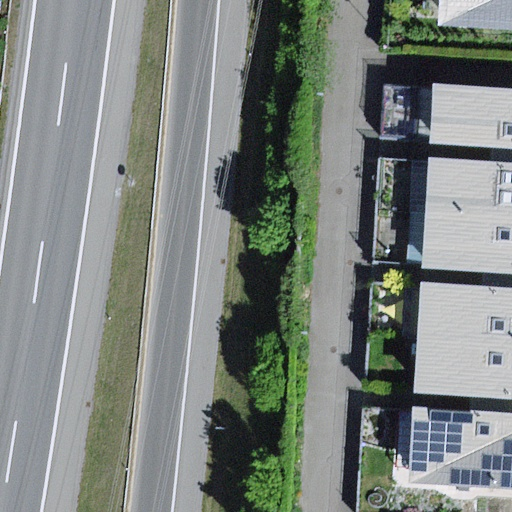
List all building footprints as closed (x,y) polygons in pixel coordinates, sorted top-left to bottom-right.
[(511,0),(439,0),(437,25),(511,30),(511,0)] [(511,88),(434,84),(431,144),(511,149),(511,88)] [(511,164),(430,158),(426,215),(511,221),(511,164)] [(511,221),(426,215),(422,270),(511,276),(511,221)] [(511,289),(421,284),(417,341),(511,346),(511,289)] [(511,346),(417,341),(414,393),(511,398),(511,346)] [(511,413),(412,407),(408,486),(511,492),(511,413)]
